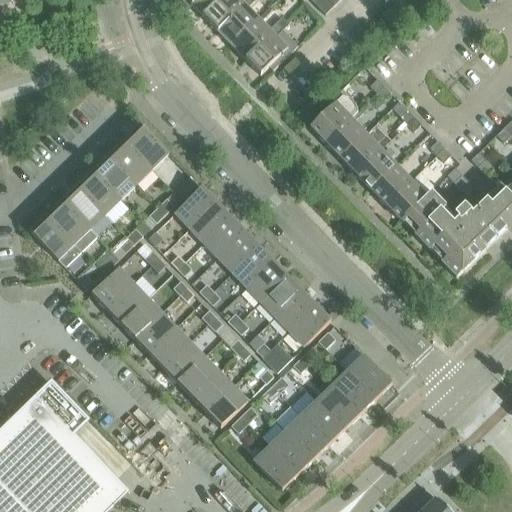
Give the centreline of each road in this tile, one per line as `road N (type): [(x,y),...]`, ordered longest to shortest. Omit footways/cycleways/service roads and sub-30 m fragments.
road 1 (residential): [(443,373),(159,84),(128,0)]
road 2 (unknown): [(171,457),(141,485),(112,480),(25,397),(24,378),(54,336)]
road 3 (tertiary): [(349,511),(467,398)]
road 4 (unclassified): [(0,213),(14,210),(122,111)]
road 5 (residential): [(276,88),(373,0)]
